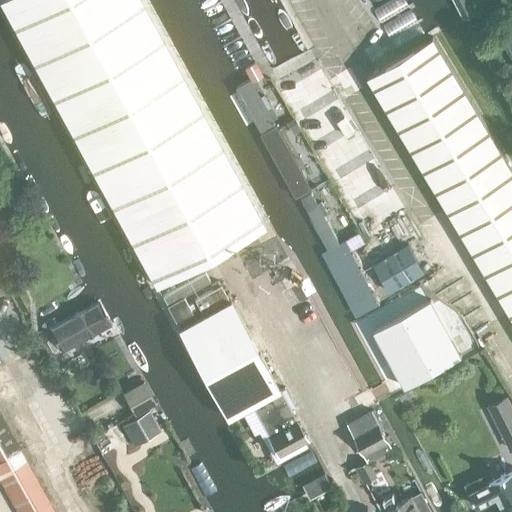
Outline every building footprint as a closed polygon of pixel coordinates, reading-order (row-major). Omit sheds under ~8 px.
[(140,0),(1,0),(155,281),(262,223),(140,0)] [(454,0),(464,17),(476,11),(469,0),(454,0)] [(368,74),(511,313),(511,165),(433,35),(368,74)] [(274,124),(250,80),(235,88),(259,133),(274,124)] [(310,190),(276,127),(261,135),(295,198),(310,190)] [(340,240),(311,193),(299,201),(327,248),(340,240)] [(345,238),(340,240),(327,248),(322,251),(355,314),(356,315),(379,303),(345,238)] [(380,259),(374,263),(390,289),(395,286),(423,269),(408,243),(380,259)] [(205,271),(161,295),(166,303),(209,279),(205,271)] [(219,283),(193,298),(201,312),(227,298),(219,283)] [(176,322),(193,312),(184,295),(166,304),(176,322)] [(251,405),(258,402),(279,389),(229,298),(200,314),(251,405)] [(109,323),(98,302),(49,328),(60,349),(109,323)] [(146,378),(122,392),(134,413),(158,399),(146,378)] [(307,438),(289,407),(294,404),(284,387),(279,389),(258,402),(270,424),(263,427),(278,454),(307,438)] [(496,419),(511,448),(511,447),(511,406),(507,396),(500,400),(507,414),(496,419)] [(393,446),(373,410),(372,408),(347,423),(367,460),(393,446)] [(0,481),(17,511),(54,511),(0,414),(0,481)] [(108,451),(119,445),(113,434),(101,440),(108,451)] [(489,471),(466,483),(476,505),(497,494),(505,511),(511,511),(511,468),(493,478),(489,471)] [(324,473),(301,485),(306,494),(306,495),(310,492),(312,496),(331,487),(329,483),(324,473)] [(420,511),(411,495),(387,508),(389,511),(420,511)]
